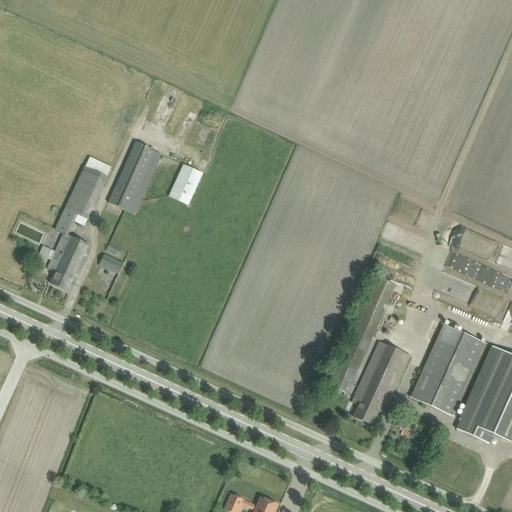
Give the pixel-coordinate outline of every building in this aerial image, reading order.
[(108,202),(134,214),(161,155),(154,152),(134,143),(108,202)] [(168,197),(188,206),(203,174),(182,165),(168,197)] [(62,235),(52,259),(47,268),(55,271),(49,283),(67,291),(89,245),(66,235),(75,215),(86,220),(106,176),(84,166),(62,215),(54,231),(62,235)] [(108,246),(106,251),(117,256),(119,251),(108,246)] [(99,266),(119,275),(124,264),(104,255),(99,266)] [(360,317),(335,374),(329,386),(345,394),(351,382),(352,382),(377,324),(395,285),(378,278),(360,317)] [(410,399),(451,417),(452,417),(484,344),(443,326),(410,399)] [(384,414),(400,377),(410,357),(379,343),(370,363),(357,389),(358,390),(353,400),(360,403),(353,418),(371,425),(377,411),(384,414)] [(456,430),(488,444),(492,435),(511,444),(511,355),(493,348),(456,430)] [(399,430),(410,435),(413,428),(402,423),(399,430)] [(231,495),(227,504),(239,510),(240,510),(242,505),(243,501),(244,501),(244,500),(231,495)] [(255,511),(254,511),(274,511),(278,505),(260,498),(257,506),(255,511)]
